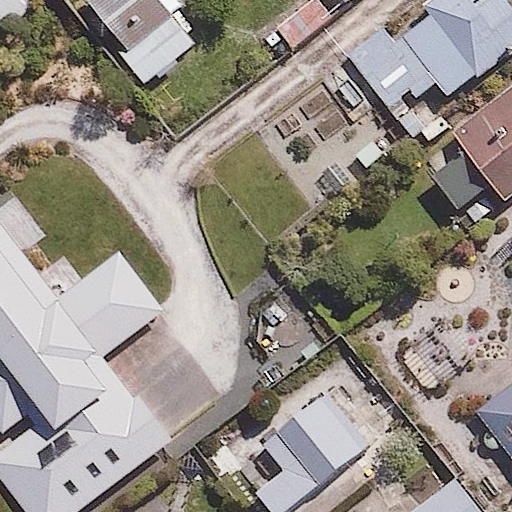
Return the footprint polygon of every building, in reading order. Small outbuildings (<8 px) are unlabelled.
[(0,0),(0,15),(14,27),(37,0),(0,0)] [(150,85),(206,44),(185,16),(192,12),(183,0),(98,0),(133,47),(126,52),(150,85)] [(298,47),(354,3),(357,0),(319,0),(284,28),(298,47)] [(511,54),(511,0),(437,0),(433,3),(440,13),(398,43),(386,26),(353,50),(409,129),(441,107),(430,92),(444,81),(454,96),(511,54)] [(511,91),(461,133),(476,151),(442,178),(467,208),(501,181),(511,194),(511,91)] [(124,252),(85,282),(66,258),(44,275),(26,250),(45,235),(15,196),(0,207),(0,417),(17,440),(0,453),(0,465),(35,511),(84,511),(179,440),(148,399),(143,403),(109,358),(170,312),(124,252)] [(511,389),(483,412),(511,448),(511,389)] [(376,449),(333,395),(271,444),(292,469),(263,492),(278,511),(329,511),(372,479),(359,462),(376,449)] [(485,511),(460,480),(420,511),(485,511)]
